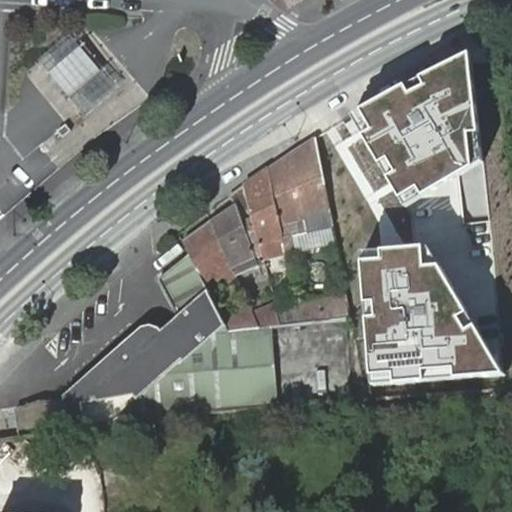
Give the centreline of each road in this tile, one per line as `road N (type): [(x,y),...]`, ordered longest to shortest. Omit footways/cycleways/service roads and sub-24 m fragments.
road 1 (primary): [(0,329),(125,219),(232,141),(380,48),(487,0)]
road 2 (primary): [(211,110),(101,190),(0,279)]
